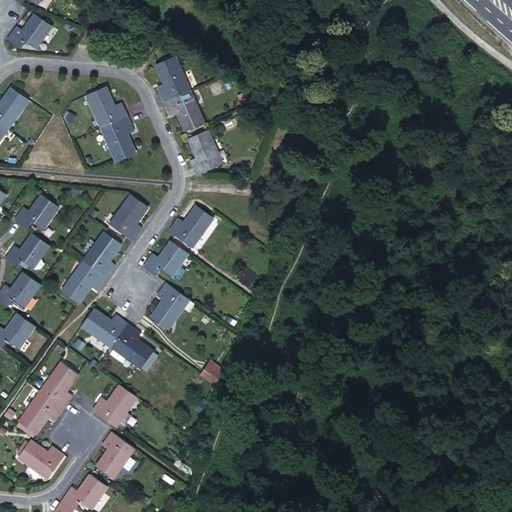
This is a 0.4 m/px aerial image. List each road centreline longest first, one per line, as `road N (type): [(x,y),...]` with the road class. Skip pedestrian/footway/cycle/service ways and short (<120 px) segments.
road 1 (residential): [(6,68),(19,62),(125,72),(142,88),(175,172),(174,190),(115,279),(128,288)]
road 2 (residential): [(0,499),(26,501),(57,489),(93,433),(77,423)]
